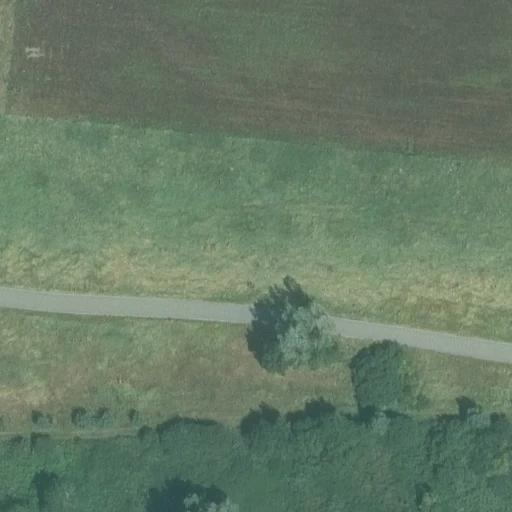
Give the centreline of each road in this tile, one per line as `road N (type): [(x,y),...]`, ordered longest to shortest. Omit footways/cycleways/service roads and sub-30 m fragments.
road 1 (unclassified): [(511,354),(220,312),(0,297)]
road 2 (track): [(511,418),(0,441)]
